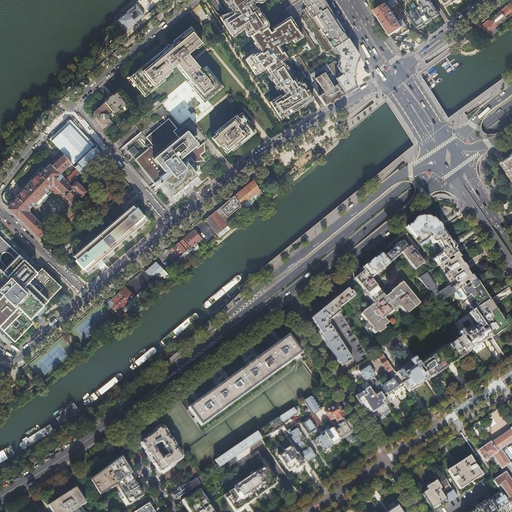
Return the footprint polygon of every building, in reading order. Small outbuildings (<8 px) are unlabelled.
[(281,117),(313,97),(303,83),(301,84),(299,81),(297,82),(290,71),(289,72),(287,69),(288,68),(286,65),(285,65),(283,63),(282,64),(281,61),(287,57),(283,52),(281,53),(277,47),(281,44),(285,42),(286,43),(294,38),(295,40),(302,35),(294,22),(291,17),(273,29),(274,30),(271,32),(267,27),(268,26),(259,13),(258,13),(254,7),(252,8),(251,6),(257,0),(258,0),(260,2),(262,0),(224,0),(223,1),(228,7),(230,6),(234,14),(231,16),(230,13),(220,19),(231,36),(245,27),(248,30),(246,31),(249,36),(250,36),(261,53),(258,54),(257,53),(253,55),(252,54),(248,57),(245,59),(245,60),(255,74),(255,75),(258,73),(259,73),(265,69),(265,68),(267,67),(270,72),(269,72),(273,79),(272,79),(276,86),(277,86),(280,90),(282,89),(285,93),(281,96),(281,95),(270,102),(281,117)] [(339,83),(345,93),(357,86),(355,81),(354,75),(355,70),(355,65),(357,61),(359,55),(349,39),(327,4),(324,0),(301,0),(303,2),(306,7),(302,10),(304,14),(302,15),(326,52),(328,51),(330,53),(340,57),(338,62),(334,61),(328,65),(328,67),(339,83)] [(438,12),(431,0),(429,2),(428,0),(408,0),(412,6),(408,9),(419,27),(425,24),(425,23),(434,17),(433,16),(438,13),(438,12)] [(511,11),(511,2),(511,1),(502,10),(506,16),(507,15),(508,16),(511,14),(510,13),(511,11)] [(391,9),(387,2),(375,10),(379,15),(391,34),(393,34),(395,34),(397,34),(398,34),(399,35),(401,35),(403,35),(411,30),(402,18),(399,21),(396,17),(397,16),(396,13),(394,14),(393,12),(396,11),(393,7),(391,9)] [(145,15),(136,4),(127,11),(127,12),(125,13),(120,17),(120,18),(119,20),(127,31),(137,23),(136,22),(145,15)] [(506,16),(502,10),(492,18),(497,24),(507,16),(506,16)] [(488,34),(498,25),(497,24),(492,18),(482,26),(488,34)] [(219,87),(204,67),(200,69),(193,60),(188,53),(202,42),(195,34),(196,33),(192,28),(133,76),(146,93),(174,71),(173,70),(179,65),(191,80),(189,82),(203,99),(219,87)] [(410,42),(411,41),(406,39),(402,47),(411,51),(414,44),(410,42)] [(319,95),(325,105),(333,100),(342,95),(345,93),(339,83),(333,86),(325,72),(323,73),(322,72),(320,73),(321,75),(315,78),(324,92),(319,95)] [(105,101),(113,113),(125,103),(117,92),(112,96),(111,95),(110,96),(107,98),(108,99),(105,101)] [(157,108),(168,99),(166,97),(161,101),(155,106),(157,108)] [(154,107),(155,106),(161,101),(159,99),(152,104),(154,107)] [(93,119),(103,130),(112,122),(111,121),(116,116),(113,113),(105,101),(99,107),(94,111),(94,112),(93,113),(93,118),(93,119)] [(123,125),(127,130),(142,118),(141,117),(138,113),(134,116),(123,125)] [(244,121),(246,120),(242,115),(237,119),(235,117),(217,133),(218,134),(213,139),(218,146),(221,144),(222,146),(225,150),(231,146),(232,148),(242,140),(250,134),(249,132),(252,130),(244,121)] [(198,154),(203,150),(204,142),(197,147),(195,145),(196,144),(196,143),(186,130),(185,130),(177,136),(173,130),(176,127),(168,117),(145,135),(151,144),(150,145),(147,140),(144,143),(146,146),(133,157),(142,168),(152,181),(160,175),(162,177),(159,179),(160,180),(159,181),(169,193),(169,192),(170,193),(175,189),(182,184),(190,177),(194,174),(194,173),(194,172),(184,159),(188,156),(191,160),(194,158),(197,161),(198,159),(201,158),(198,154)] [(80,172),(90,162),(80,151),(91,140),(79,126),(72,133),(62,141),(56,146),(63,154),(71,163),(76,168),(80,172)] [(80,151),(90,162),(101,152),(91,140),(80,151)] [(137,150),(133,145),(126,150),(129,153),(130,153),(131,155),(137,150)] [(71,163),(63,154),(58,158),(52,164),(60,173),(67,167),(71,163)] [(511,156),(503,163),(507,169),(511,177),(511,156)] [(69,183),(65,179),(60,173),(52,164),(51,163),(40,174),(39,173),(36,176),(20,191),(16,196),(18,197),(8,207),(38,237),(46,228),(29,211),(29,208),(33,204),(35,207),(37,205),(41,203),(44,201),(46,198),(47,196),(48,194),(50,192),(47,189),(51,185),(54,185),(72,202),(80,194),(80,195),(80,196),(81,197),(87,191),(76,180),(71,185),(69,183)] [(69,183),(80,172),(76,168),(65,179),(69,183)] [(271,188),(261,174),(259,176),(254,179),(261,189),(264,194),(271,188)] [(107,181),(108,179),(107,178),(107,176),(105,175),(103,175),(101,175),(100,176),(99,178),(99,180),(99,182),(100,183),(101,184),(103,184),(105,184),(106,183),(107,181)] [(254,179),(219,207),(229,219),(230,218),(228,215),(239,207),(243,212),(250,205),(246,201),(261,189),(254,179)] [(87,270),(93,265),(98,270),(108,260),(104,255),(108,251),(120,240),(134,228),(144,218),(143,217),(142,215),(143,214),(136,206),(134,207),(133,205),(132,204),(74,256),(76,259),(75,260),(83,269),(84,268),(87,270)] [(234,225),(229,219),(219,207),(206,219),(218,236),(234,225)] [(414,221),(407,227),(416,238),(423,233),(428,234),(430,237),(429,238),(420,244),(422,246),(431,240),(444,232),(450,228),(448,224),(442,228),(441,228),(439,224),(435,219),(428,218),(421,216),(414,221)] [(172,247),(183,260),(186,257),(199,245),(196,242),(201,237),(194,228),(183,237),(183,238),(172,247)] [(27,254),(18,246),(11,239),(5,233),(1,229),(0,230),(0,326),(16,344),(34,324),(30,320),(45,306),(41,302),(44,299),(48,294),(54,300),(59,295),(64,290),(60,286),(48,274),(37,264),(27,254)] [(438,266),(440,265),(447,260),(451,257),(458,253),(464,249),(467,247),(465,244),(456,250),(455,249),(452,243),(451,244),(449,240),(444,232),(431,240),(433,243),(436,243),(438,242),(442,249),(441,250),(441,251),(443,253),(441,254),(433,260),(438,266)] [(388,254),(384,257),(389,264),(403,254),(416,270),(425,263),(418,254),(414,249),(411,246),(408,248),(403,242),(401,244),(400,243),(398,244),(396,246),(397,247),(388,254)] [(365,272),(371,279),(390,264),(389,264),(384,257),(381,253),(371,261),(362,268),(365,272)] [(427,273),(419,278),(439,303),(458,291),(475,280),(472,276),(471,276),(468,272),(463,264),(459,258),(460,258),(458,253),(451,257),(453,260),(449,262),(447,260),(440,265),(442,269),(445,267),(448,272),(445,274),(451,282),(453,281),(457,286),(455,287),(454,286),(453,287),(454,287),(451,289),(449,287),(449,286),(448,286),(447,286),(446,287),(438,292),(437,291),(439,290),(437,288),(438,287),(427,273)] [(145,270),(157,283),(168,273),(156,261),(145,270)] [(356,280),(363,289),(378,307),(375,309),(373,306),(367,311),(362,315),(373,330),(372,330),(375,334),(378,332),(379,334),(386,329),(384,327),(389,324),(384,318),(398,307),(400,309),(401,308),(407,315),(420,304),(403,282),(391,292),(392,292),(386,298),(374,283),(371,279),(365,272),(361,276),(356,280)] [(168,273),(157,283),(159,284),(161,286),(171,277),(171,276),(168,273)] [(475,280),(458,291),(459,292),(460,291),(464,297),(463,297),(464,299),(465,298),(472,310),(471,311),(471,312),(473,310),(488,301),(480,288),(475,280)] [(130,301),(135,296),(128,288),(126,287),(120,291),(122,294),(130,301)] [(338,309),(355,295),(352,292),(350,293),(348,290),(348,289),(347,290),(342,294),(341,293),(337,296),(338,297),(331,303),(330,302),(326,305),(327,306),(312,318),(315,324),(319,329),(318,330),(319,332),(321,335),(322,334),(336,356),(335,357),(336,360),(338,362),(339,362),(342,366),(352,359),(328,322),(337,314),(340,312),(338,309)] [(107,303),(121,317),(126,313),(124,311),(129,307),(129,305),(127,303),(125,301),(125,300),(118,293),(117,294),(115,292),(113,291),(111,293),(111,295),(113,297),(107,303)] [(125,301),(127,303),(130,301),(122,294),(120,291),(118,293),(125,300),(125,301)] [(488,301),(473,310),(491,336),(498,331),(505,327),(500,319),(491,305),(494,303),(493,301),(491,299),(488,301)] [(471,312),(453,323),(459,332),(460,334),(461,335),(462,336),(471,350),(482,342),(491,336),(473,310),(471,312)] [(328,347),(335,357),(336,356),(322,334),(321,335),(328,347)] [(398,334),(384,343),(388,350),(403,340),(398,334)] [(462,336),(420,365),(428,379),(458,359),(471,350),(462,336)] [(213,391),(199,401),(191,407),(202,422),(211,415),(255,385),(299,352),(298,351),(295,346),(288,337),(280,343),(268,351),(259,358),(247,366),(224,383),(213,391)] [(381,351),(376,353),(378,356),(390,374),(395,371),(381,351)] [(420,365),(412,354),(408,357),(407,355),(395,362),(401,371),(397,373),(397,372),(396,373),(404,385),(409,392),(418,386),(428,379),(420,365)] [(374,384),(377,382),(374,377),(376,376),(369,365),(360,371),(364,377),(367,382),(359,387),(358,388),(358,389),(358,391),(359,393),(360,393),(374,384)] [(396,373),(395,371),(390,374),(393,378),(382,385),(381,383),(382,382),(380,380),(377,382),(374,384),(384,398),(388,395),(395,391),(404,385),(396,373)] [(360,393),(355,396),(368,416),(377,410),(387,403),(384,398),(374,384),(360,393)] [(315,402),(312,396),(304,401),(308,408),(306,410),(309,416),(320,409),(315,402)] [(348,419),(338,403),(325,412),(331,421),(335,419),(339,425),(348,419)] [(278,417),(277,417),(281,423),(298,413),(294,407),(279,416),(278,417)] [(386,408),(375,413),(377,417),(388,412),(386,408)] [(257,432),(262,439),(271,433),(272,434),(281,428),(284,426),(281,423),(277,417),(257,432)] [(313,424),(308,417),(307,417),(306,418),(307,420),(300,424),(304,429),(308,435),(314,431),(316,433),(318,431),(313,424)] [(348,419),(339,425),(333,429),(340,439),(341,438),(342,439),(349,435),(354,431),(353,430),(355,429),(352,425),(348,419)] [(147,438),(146,437),(143,440),(144,441),(141,443),(151,459),(159,472),(162,472),(183,459),(183,456),(164,427),(162,426),(159,428),(158,427),(155,430),(156,431),(147,438)] [(340,439),(333,429),(333,427),(328,430),(327,429),(324,431),(332,444),(333,444),(337,442),(340,439)] [(302,435),(297,428),(290,432),(289,433),(293,441),(302,435)] [(503,469),(506,466),(508,465),(511,469),(511,470),(511,428),(511,429),(491,443),(490,443),(486,446),(478,451),(485,460),(493,455),(503,470),(503,469)] [(323,430),(319,433),(321,436),(319,437),(312,441),(315,446),(320,443),(324,450),(328,448),(332,445),(332,444),(324,431),(323,430)] [(216,461),(220,467),(262,439),(257,432),(239,444),(236,446),(216,461)] [(307,442),(302,435),(294,441),(308,461),(312,459),(316,456),(310,447),(308,448),(305,444),(307,442)] [(304,464),(297,454),(292,449),(291,448),(290,449),(286,442),(280,446),(284,453),(279,456),(288,470),(293,467),(295,470),(299,467),(304,464)] [(481,475),(469,456),(464,460),(454,467),(448,470),(460,489),(472,481),(481,475)] [(131,473),(130,470),(131,470),(130,468),(129,469),(122,458),(114,464),(97,476),(91,480),(101,494),(116,484),(129,504),(144,495),(139,487),(134,479),(135,478),(132,472),(131,473)] [(265,468),(234,488),(245,504),(255,498),(269,488),(276,483),(265,468)] [(505,473),(493,481),(500,490),(503,488),(509,497),(506,499),(511,507),(511,506),(511,481),(506,472),(505,473),(505,472),(504,472),(505,473)] [(204,481),(201,476),(191,482),(191,481),(189,482),(187,484),(182,488),(182,487),(180,488),(178,489),(178,490),(173,494),(176,499),(204,481)] [(427,502),(433,511),(434,511),(444,506),(457,497),(453,491),(447,494),(448,495),(447,495),(441,487),(448,483),(443,476),(437,480),(433,483),(432,482),(431,482),(430,483),(429,483),(428,484),(427,485),(426,486),(426,487),(420,491),(423,495),(423,498),(425,501),(427,502)] [(86,504),(76,488),(63,496),(49,506),(52,511),(83,511),(81,507),(86,504)] [(245,504),(234,488),(226,494),(226,495),(230,500),(227,501),(234,511),(241,507),(245,504)] [(213,511),(208,504),(209,504),(199,489),(183,499),(190,511),(213,511)] [(507,511),(511,508),(511,507),(506,499),(501,491),(501,492),(493,496),(488,500),(496,511),(504,506),(507,510),(506,511),(507,511)] [(495,511),(496,511),(488,500),(481,504),(475,508),(477,511),(481,510),(482,511),(481,511),(495,511)] [(154,511),(155,510),(153,507),(150,502),(134,511),(154,511)]
